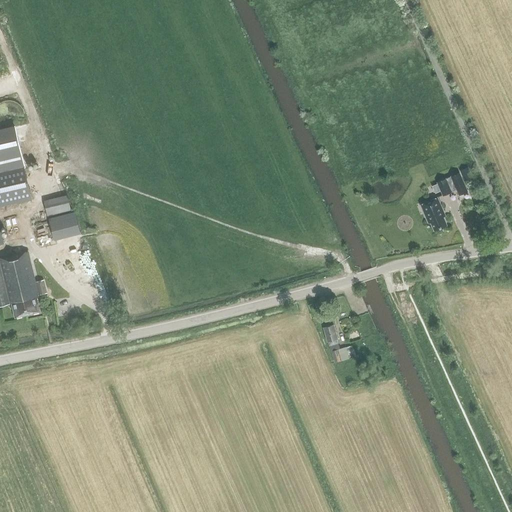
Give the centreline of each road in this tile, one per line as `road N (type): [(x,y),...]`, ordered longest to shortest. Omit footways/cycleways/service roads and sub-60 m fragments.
road 1 (tertiary): [(0,360),(380,270)]
road 2 (track): [(0,37),(45,163)]
road 3 (tertiary): [(511,244),(380,270)]
